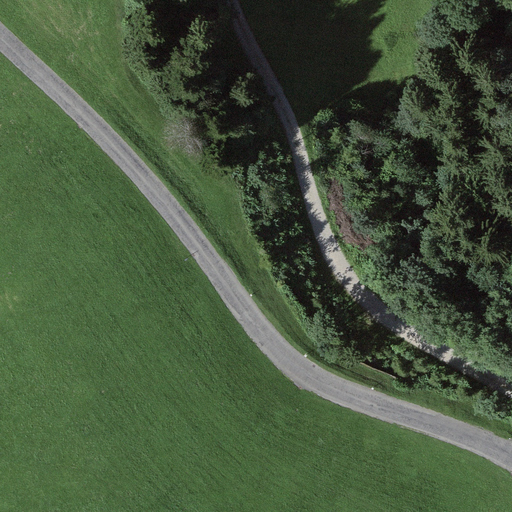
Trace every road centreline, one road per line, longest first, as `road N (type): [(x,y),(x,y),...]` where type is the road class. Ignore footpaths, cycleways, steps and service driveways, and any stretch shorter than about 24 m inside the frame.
road 1 (unclassified): [(0,39),(87,121),(293,362),(345,392),(511,457)]
road 2 (track): [(511,389),(405,335),(355,288),(319,212),(287,108),(229,0)]
